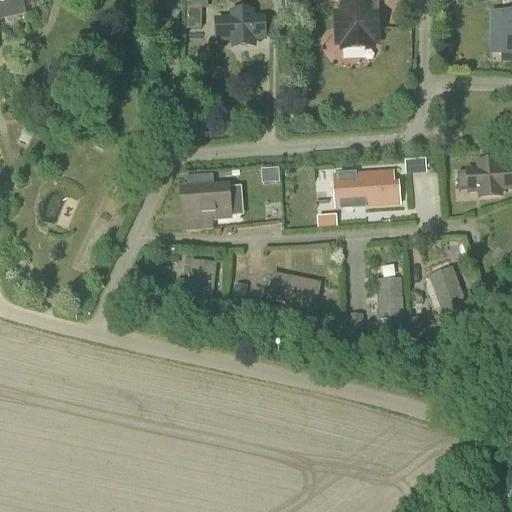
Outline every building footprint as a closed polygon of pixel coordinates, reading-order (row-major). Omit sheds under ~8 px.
[(0,0),(0,22),(26,17),(22,0),(0,0)] [(190,0),(190,10),(208,11),(207,0),(190,0)] [(322,6),(321,0),(290,0),(291,15),(310,14),(310,6),(322,6)] [(376,0),(340,0),(343,46),(373,45),(371,15),(377,15),(376,0)] [(500,54),(511,54),(511,15),(501,15),(500,54)] [(262,40),(261,21),(252,21),(252,16),(232,17),(233,22),(218,23),(219,42),(234,41),(234,47),(253,46),(253,41),(262,40)] [(406,165),(407,174),(424,172),(423,164),(406,165)] [(511,170),(499,172),(498,166),(479,167),(479,173),(470,174),(471,193),(481,192),(481,198),(500,196),(500,191),(511,190),(511,170)] [(335,210),(399,206),(398,187),(393,187),(392,175),(333,179),(335,210)] [(187,181),(188,193),(187,193),(189,222),(224,220),(222,200),(227,200),(226,190),(213,191),(212,179),(187,181)] [(340,227),(340,217),(320,217),(320,227),(340,227)] [(494,267),(511,280),(511,279),(511,243),(507,250),(506,249),(494,267)] [(187,307),(212,309),(216,265),(191,263),(187,307)] [(269,301),(308,309),(313,286),(296,283),(296,282),(274,277),(269,301)] [(440,301),(439,301),(446,321),(467,313),(454,278),(434,285),(440,301)] [(484,286),(487,293),(498,288),(495,281),(484,286)] [(401,282),(376,283),(378,322),(403,321),(401,282)] [(233,306),(246,307),(247,288),(234,287),(233,306)]
